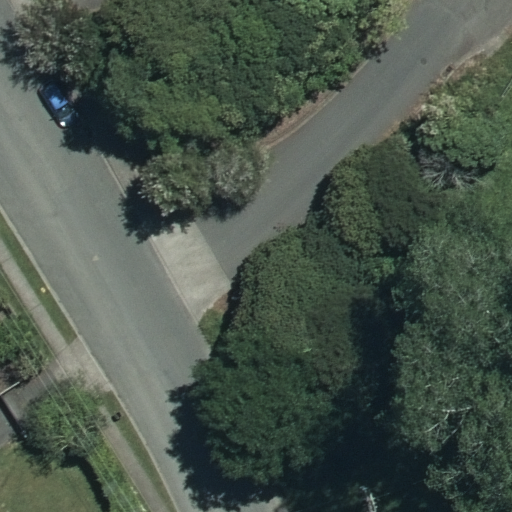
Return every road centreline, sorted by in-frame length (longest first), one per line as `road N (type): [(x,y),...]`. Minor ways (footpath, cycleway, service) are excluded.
road 1 (residential): [(132,313),(264,215),(359,125),(465,0)]
road 2 (residential): [(0,102),(132,313)]
road 3 (residential): [(132,313),(239,511)]
